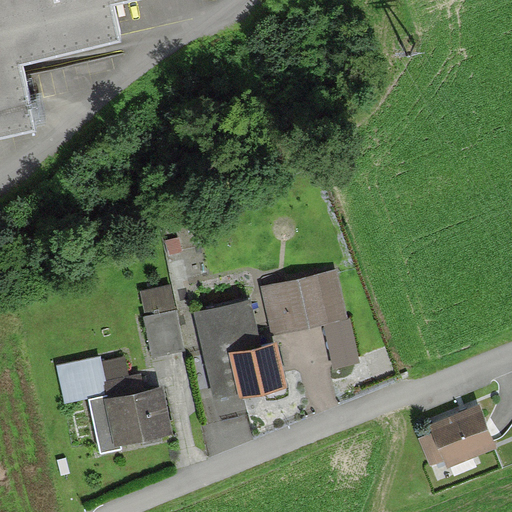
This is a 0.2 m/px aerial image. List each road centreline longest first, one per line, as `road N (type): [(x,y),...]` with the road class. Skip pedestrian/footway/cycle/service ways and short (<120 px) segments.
road 1 (unclassified): [(119,511),(511,350)]
road 2 (unknown): [(219,0),(82,128),(0,184)]
